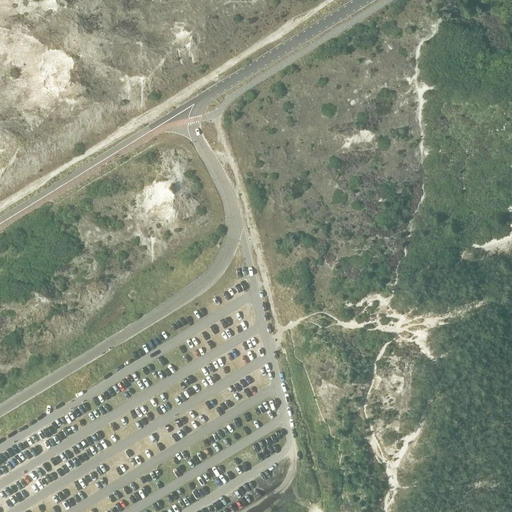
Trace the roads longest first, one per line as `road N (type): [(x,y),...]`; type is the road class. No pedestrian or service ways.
road 1 (unknown): [(511,239),(400,271),(428,190),(416,48),(442,21),(511,9)]
road 2 (tertiary): [(0,411),(216,270),(233,216),(194,131),(201,102)]
road 3 (tertiary): [(205,97),(0,219)]
road 4 (unknown): [(384,511),(388,477),(363,407),(376,360),(399,331)]
road 5 (tertiary): [(205,97),(365,0)]
road 6 (unknown): [(399,331),(366,330),(319,313),(265,340)]
